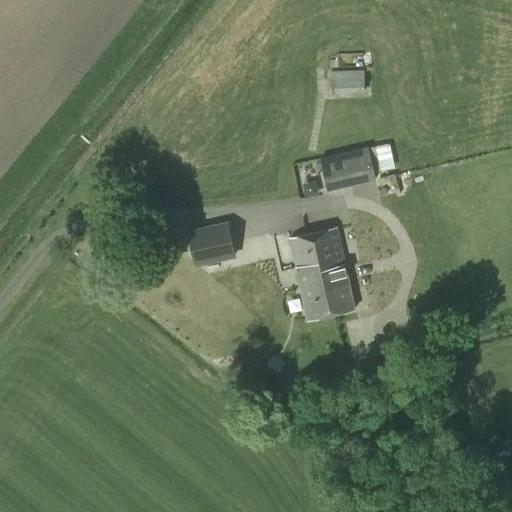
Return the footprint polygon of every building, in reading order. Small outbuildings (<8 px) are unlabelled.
[(340,69),(363,68),(362,53),(340,54),(340,69)] [(332,93),(364,92),(364,70),(331,71),(332,93)] [(394,167),(389,143),(369,148),(368,146),(320,157),(327,191),(376,180),(374,172),(394,167)] [(196,267),(236,258),(228,221),(187,230),(196,267)] [(327,285),(333,314),(354,309),(336,227),(305,234),(317,287),(327,285)] [(308,320),(333,314),(327,285),(317,287),(305,234),(289,238),(308,320)] [(286,298),(298,297),(297,282),(285,283),(286,298)]
